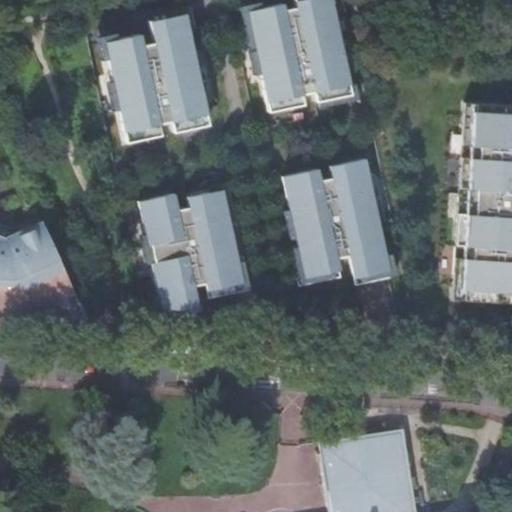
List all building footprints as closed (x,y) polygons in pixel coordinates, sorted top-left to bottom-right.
[(279,4),(244,11),(254,57),(266,113),(301,105),(299,95),(311,93),(313,103),(349,95),(327,0),(291,0),(293,7),(281,10),(279,4)] [(193,68),(182,14),(146,22),(151,43),(139,46),(137,35),(101,43),(123,144),(158,136),(156,125),(168,122),(171,134),(206,126),(193,68)] [(511,105),(463,102),(451,299),(511,303),(511,105)] [(387,271),(363,159),(327,167),(330,178),(318,181),(315,169),(280,177),(289,220),(295,246),(288,248),(296,287),(339,278),(335,259),(347,256),(352,279),(387,271)] [(171,194),(136,202),(146,246),(148,246),(152,263),(149,263),(159,309),(197,312),(191,286),(203,284),(207,299),(249,290),(242,257),(235,258),(229,233),(220,190),(184,198),(186,207),(175,210),(171,194)] [(0,225),(0,314),(46,317),(36,293),(64,281),(36,218),(10,229),(0,225)] [(36,293),(46,317),(81,319),(64,281),(36,293)] [(414,511),(401,429),(316,442),(327,511),(414,511)]
